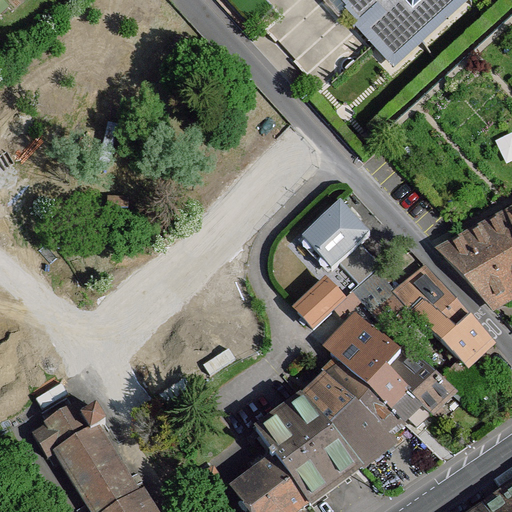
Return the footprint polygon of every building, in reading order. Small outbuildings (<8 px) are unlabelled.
[(274,10),(265,0),(226,0),(225,1),(252,31),(274,10)] [(335,0),(396,65),(467,0),(335,0)] [(191,224),(144,170),(68,234),(113,295),(191,224)] [(489,306),(511,294),(511,227),(508,217),(442,253),(489,306)] [(370,256),(339,223),(319,241),(350,274),(370,256)] [(0,371),(79,319),(34,253),(0,275),(0,371)] [(301,273),(306,279),(311,284),(321,294),(329,286),(345,303),(352,296),(353,294),(352,292),(355,290),(323,254),(301,273)] [(398,298),(395,300),(408,311),(410,314),(422,300),(457,334),(471,320),(429,272),(398,298)] [(355,295),(387,332),(408,311),(395,300),(398,298),(379,274),(355,295)] [(300,293),(311,284),(306,279),(296,289),(300,293)] [(299,314),(321,294),(311,284),(300,293),(289,303),(299,314)] [(321,294),(299,314),(315,330),(333,313),(338,310),(345,303),(329,286),(321,294)] [(338,310),(341,313),(346,318),(360,305),(352,296),(345,303),(338,310)] [(492,343),(471,320),(457,334),(422,300),(410,314),(417,321),(430,331),(465,367),(492,343)] [(396,341),(417,321),(410,314),(408,311),(387,332),(396,341)] [(407,419),(422,406),(387,375),(401,358),(390,348),(363,324),(332,357),(337,362),(361,382),(372,392),(404,422),(407,419)] [(456,395),(396,341),(390,348),(401,358),(387,375),(422,406),(433,416),(456,395)] [(348,397),(361,382),(337,362),(325,375),(328,378),(348,397)] [(454,369),(444,380),(458,393),(467,401),(482,384),(471,372),(465,379),(454,369)] [(348,397),(328,378),(304,402),(329,432),(356,405),(348,397)] [(361,410),(372,392),(361,382),(348,397),(356,405),(361,410)] [(404,422),(372,392),(361,410),(389,436),(404,422)] [(361,471),(329,432),(304,402),(259,434),(276,459),(308,505),(310,508),(361,471)] [(361,410),(356,405),(329,432),(361,471),(397,444),(389,436),(361,410)] [(156,511),(145,493),(141,495),(100,430),(94,434),(84,419),(77,406),(46,426),(48,428),(35,437),(49,461),(56,456),(90,511),(156,511)] [(422,406),(407,419),(418,430),(433,416),(422,406)] [(98,411),(84,419),(94,434),(100,430),(107,426),(98,411)] [(299,511),(308,505),(276,459),(235,491),(250,511),(299,511)] [(225,487),(214,470),(203,477),(213,495),(225,487)] [(511,511),(511,490),(484,509),(485,511),(511,511)]
